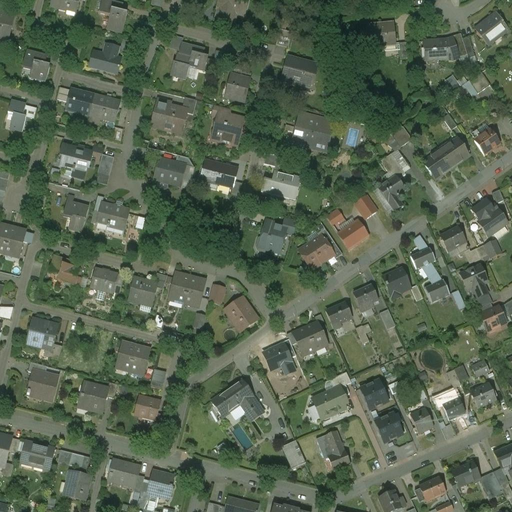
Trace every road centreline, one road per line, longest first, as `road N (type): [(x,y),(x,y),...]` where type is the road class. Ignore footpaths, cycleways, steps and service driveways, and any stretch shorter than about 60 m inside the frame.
road 1 (residential): [(166,22),(265,54),(255,96),(264,129),(225,275)]
road 2 (residential): [(511,420),(335,496),(201,467)]
road 3 (residential): [(511,156),(274,324)]
road 4 (residential): [(35,244),(18,210),(64,47),(39,31),(40,0)]
road 5 (residential): [(166,22),(148,51),(119,179),(151,217),(159,246)]
road 6 (residential): [(213,369),(198,350),(18,303)]
road 7 (residential): [(159,246),(144,254),(138,270),(35,244)]
